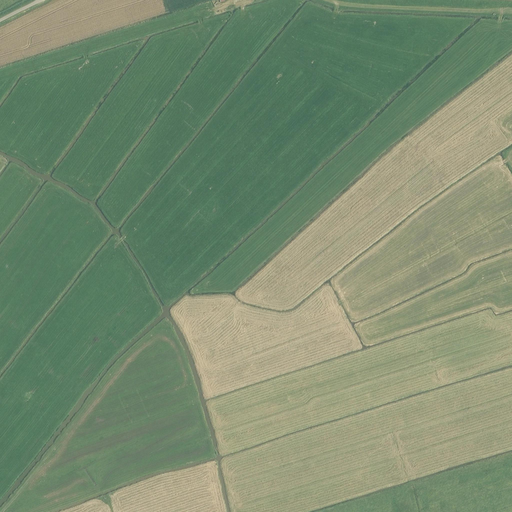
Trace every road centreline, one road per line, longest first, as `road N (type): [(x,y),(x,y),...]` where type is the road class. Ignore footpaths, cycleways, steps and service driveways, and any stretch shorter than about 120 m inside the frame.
road 1 (track): [(236,0),(0,75)]
road 2 (track): [(511,13),(326,0)]
